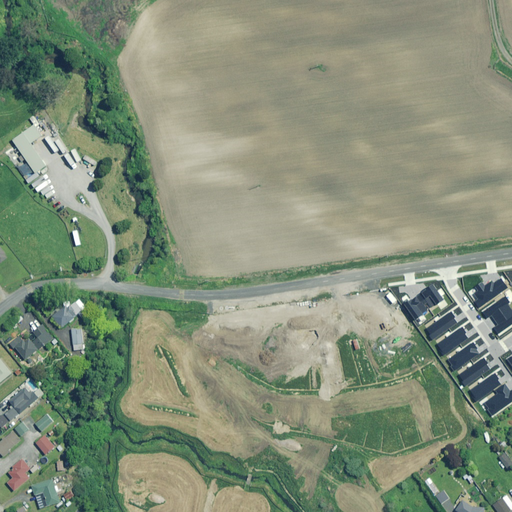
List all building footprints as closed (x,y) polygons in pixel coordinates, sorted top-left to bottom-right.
[(31,118),(36,125),(44,121),(39,113),(31,118)] [(41,136),(34,126),(13,140),(35,173),(46,165),(31,143),(41,136)] [(0,156),(16,146),(12,141),(0,149),(0,156)] [(8,257),(0,247),(0,262),(1,263),(8,257)] [(77,301),(73,304),(72,302),(52,316),(61,328),(71,321),(71,320),(80,314),(83,319),(87,316),(77,301)] [(54,338),(43,324),(33,332),(23,339),(21,335),(10,344),(14,349),(15,347),(25,360),(54,338)] [(74,351),(84,350),(83,344),(89,344),(87,327),(71,329),(74,351)] [(56,337),(51,341),(54,346),(59,342),(56,337)] [(72,361),(68,357),(62,361),(66,366),(72,361)] [(0,383),(12,373),(0,358),(0,383)] [(19,368),(14,372),(18,377),(23,372),(19,368)] [(29,379),(24,373),(19,377),(24,383),(29,379)] [(511,399),(511,376),(511,375),(494,387),(505,404),(511,399)] [(501,407),(483,380),(473,387),(491,414),(501,407)] [(37,407),(34,403),(20,414),(22,416),(32,408),(33,410),(37,407)] [(20,417),(17,414),(11,418),(13,422),(20,417)] [(53,422),(47,414),(36,424),(42,432),(53,422)] [(11,425),(4,419),(1,422),(8,428),(11,425)] [(29,430),(22,422),(15,428),(22,436),(29,430)] [(21,440),(13,431),(0,442),(0,452),(3,457),(21,440)] [(55,447),(45,435),(36,442),(45,455),(55,447)] [(511,466),(511,462),(506,453),(499,457),(507,470),(511,466)] [(30,469),(23,460),(8,472),(13,478),(7,483),(14,491),(30,478),(25,473),(30,469)] [(448,471),(446,467),(438,472),(435,469),(429,473),(432,478),(434,478),(444,494),(454,488),(456,490),(463,486),(459,479),(455,482),(448,471)] [(60,481),(53,484),(52,479),(32,486),(40,509),(60,502),(57,495),(64,493),(60,481)] [(481,494),(474,485),(466,491),(473,500),(481,494)] [(71,491),(64,495),(67,500),(74,496),(71,491)] [(451,507),(439,491),(435,494),(447,510),(451,507)] [(507,511),(511,509),(511,502),(507,496),(493,505),(497,511),(507,511)] [(473,508),(462,501),(456,510),(458,511),(483,511),(484,509),(473,508)]
